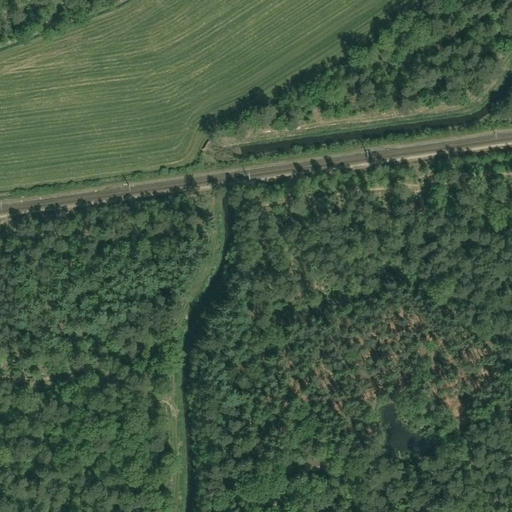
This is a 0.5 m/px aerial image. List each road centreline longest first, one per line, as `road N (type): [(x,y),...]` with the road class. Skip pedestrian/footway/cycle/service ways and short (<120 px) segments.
road 1 (track): [(217,193),(211,270),(176,364),(176,511)]
road 2 (track): [(0,378),(97,377),(179,407)]
